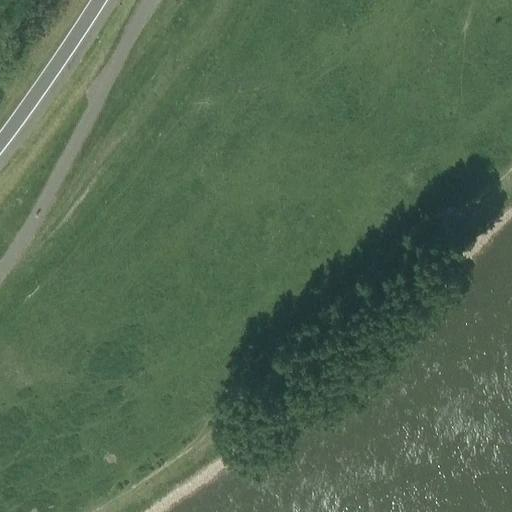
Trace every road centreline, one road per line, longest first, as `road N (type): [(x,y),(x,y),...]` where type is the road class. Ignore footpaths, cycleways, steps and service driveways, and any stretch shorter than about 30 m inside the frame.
road 1 (unclassified): [(0,265),(38,213),(148,0)]
road 2 (motorway): [(0,142),(99,0)]
